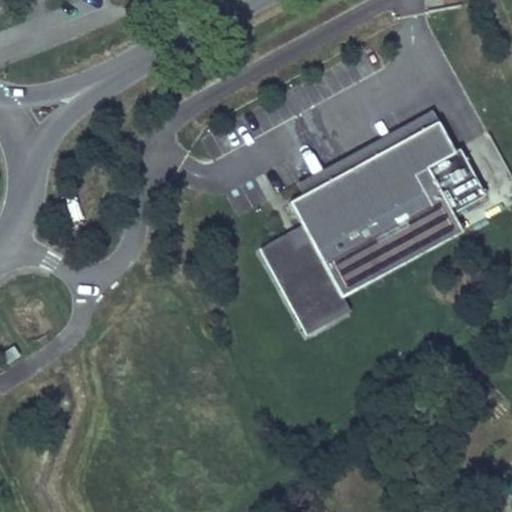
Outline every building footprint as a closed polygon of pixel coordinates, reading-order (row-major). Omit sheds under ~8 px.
[(295,252),(288,240),(260,255),(304,334),(346,310),(342,303),(449,243),(439,224),(451,218),(484,200),(458,153),(453,155),(437,126),(289,208),(303,232),(310,244),(295,252)] [(511,183),(511,181),(487,137),(458,153),(484,200),(511,183)] [(461,237),(451,218),(439,224),(449,243),(461,237)] [(310,244),(303,232),(288,240),(295,252),(310,244)] [(307,340),(349,316),(346,310),(304,334),(307,340)] [(0,353),(0,360),(3,365),(19,355),(13,346),(0,353)] [(477,374),(471,380),(479,390),(486,384),(477,374)] [(486,384),(479,390),(488,399),(493,394),(486,384)]
